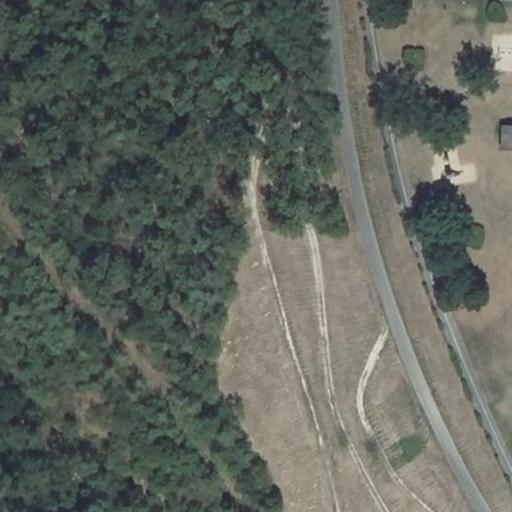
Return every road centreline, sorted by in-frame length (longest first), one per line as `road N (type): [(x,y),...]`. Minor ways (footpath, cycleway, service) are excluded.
road 1 (residential): [(483,511),(451,452),(366,236),(328,0)]
road 2 (track): [(0,207),(145,366),(251,511)]
